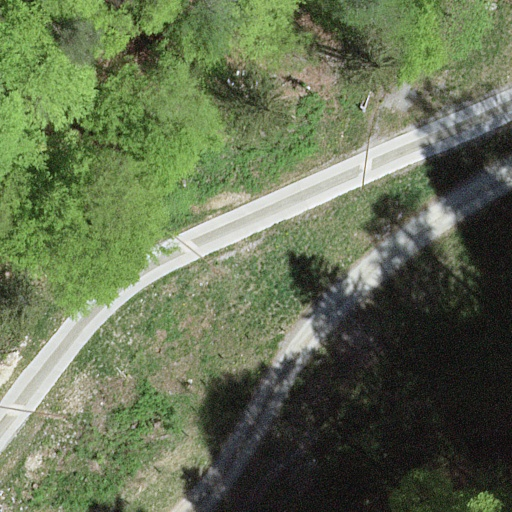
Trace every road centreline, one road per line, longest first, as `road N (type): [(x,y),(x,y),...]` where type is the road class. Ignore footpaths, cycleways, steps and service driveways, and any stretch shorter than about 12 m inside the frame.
road 1 (track): [(511,26),(480,36),(410,89),(302,195),(169,251),(109,293),(72,338),(0,459)]
road 2 (track): [(511,117),(296,353),(212,486),(186,511)]
